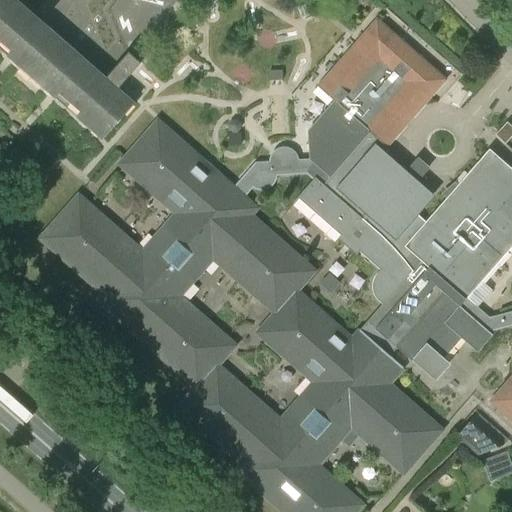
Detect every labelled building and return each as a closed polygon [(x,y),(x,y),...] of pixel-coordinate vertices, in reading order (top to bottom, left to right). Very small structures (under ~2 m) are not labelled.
[(0,0),(0,40),(12,51),(7,56),(14,62),(50,94),(56,99),(60,93),(81,112),(77,117),(103,140),(134,104),(118,90),(136,68),(141,63),(129,53),(175,0),(0,0)] [(134,170),(130,174),(176,214),(142,253),(89,206),(85,210),(72,203),(40,239),(105,295),(104,296),(103,298),(102,301),(102,303),(103,305),(105,307),(109,310),(108,311),(163,359),(173,368),(196,388),(181,405),(179,408),(243,464),(242,465),(241,467),(240,469),(240,472),(241,474),(243,476),(247,479),(246,480),(283,511),(355,511),(362,506),(317,466),(351,427),(404,474),(436,437),(427,426),(431,422),(389,385),(403,368),(391,357),(398,349),(412,362),(412,361),(436,382),(437,381),(434,379),(448,363),(447,362),(445,363),(441,359),(461,336),(475,348),(474,350),(475,351),(489,335),(492,337),(493,336),(490,334),(493,330),(511,325),(511,378),(501,391),(505,394),(498,407),(511,419),(511,313),(488,320),(465,300),(511,246),(511,169),(489,150),(464,178),(444,201),(425,222),(417,215),(423,207),(407,193),(412,187),(419,180),(407,169),(400,177),(395,183),(371,162),(397,132),(429,96),(443,80),(376,22),(319,87),(317,86),(316,87),(334,103),(309,131),(312,160),(298,161),(296,158),(294,155),(291,152),(287,151),(283,151),(279,152),(276,154),(273,156),(271,160),(270,164),(256,165),(234,190),(157,122),(125,159),(134,170)] [(283,73),(270,73),(270,83),(283,83),(283,73)] [(229,137),(230,149),(242,149),(242,137),(229,137)] [(501,446),(485,432),(472,420),(456,437),(470,449),(478,456),(501,446)] [(480,460),(488,482),(511,472),(511,466),(505,450),(480,460)]
